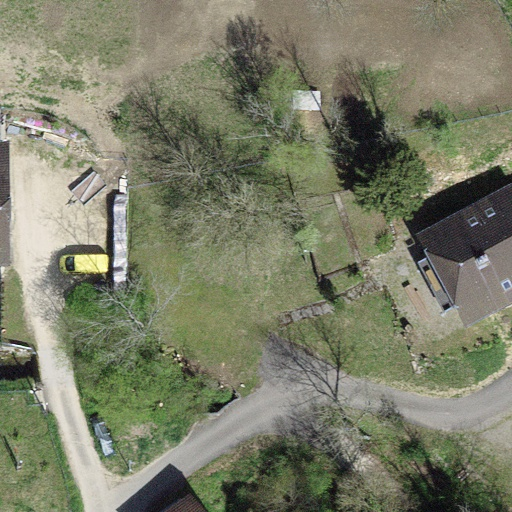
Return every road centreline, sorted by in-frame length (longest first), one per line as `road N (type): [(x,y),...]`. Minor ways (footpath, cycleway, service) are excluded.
road 1 (residential): [(126,511),(195,450),(298,395),(346,388),(448,413),(511,382)]
road 2 (track): [(104,511),(44,340),(21,153)]
road 3 (track): [(257,414),(336,446),(404,511)]
